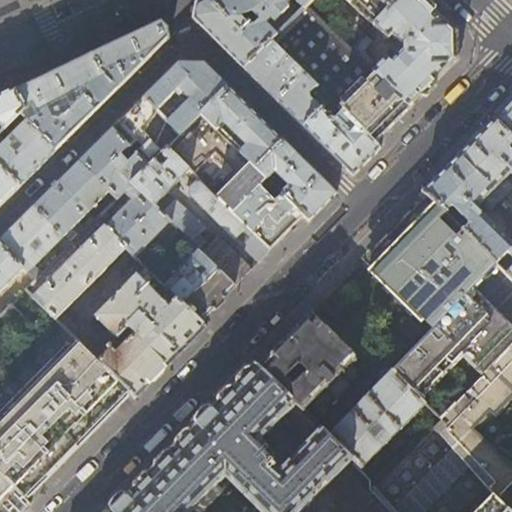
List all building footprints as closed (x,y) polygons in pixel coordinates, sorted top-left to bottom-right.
[(208,0),(197,5),(195,20),(245,69),(271,43),(294,20),(284,8),(290,3),(293,6),(298,0),(208,0)] [(345,0),(373,26),(398,0),(345,0)] [(421,0),(398,0),(373,26),(388,41),(392,38),(401,46),(401,52),(390,63),(386,59),(373,73),(410,108),(426,92),(458,60),(457,34),(436,14),(421,0)] [(294,20),(271,43),(279,51),(287,59),(317,87),(339,109),(375,144),(376,143),(393,125),(410,108),(373,73),(368,68),(350,50),(306,8),(294,20)] [(127,38),(92,55),(101,73),(118,90),(169,39),(169,29),(161,22),(127,38)] [(365,34),(350,50),(368,68),(373,63),(362,53),(373,42),(365,34)] [(272,59),(279,51),(271,43),(245,69),(260,84),(286,109),(304,127),(320,110),(309,99),(309,95),(317,87),(287,59),(279,66),(272,59)] [(56,151),(118,90),(101,73),(92,55),(56,71),(15,91),(24,110),(19,115),(56,151)] [(228,87),(204,64),(193,64),(179,63),(129,113),(113,130),(149,167),(166,150),(202,114),(228,87)] [(258,116),(228,87),(202,114),(227,140),(232,136),(228,132),(232,129),(249,146),(241,154),(251,163),(256,168),(282,141),(258,116)] [(0,97),(0,207),(2,205),(21,186),(0,165),(0,133),(11,122),(19,115),(24,110),(15,91),(0,97)] [(511,100),(509,104),(493,119),(511,137),(511,100)] [(322,108),(320,110),(304,127),(354,176),(364,165),(380,149),(375,144),(339,109),(334,113),(338,117),(335,121),(322,108)] [(56,151),(19,115),(11,122),(25,125),(0,149),(0,165),(21,186),(36,171),(56,151)] [(474,139),(458,155),(502,198),(511,188),(511,185),(506,179),(511,172),(511,137),(493,119),(474,139)] [(98,144),(80,162),(111,192),(117,199),(119,200),(125,194),(133,202),(111,225),(106,220),(110,216),(105,211),(96,220),(125,247),(135,258),(170,223),(162,215),(154,207),(131,185),(149,167),(113,130),(98,144)] [(310,167),(282,141),(256,168),(275,187),(278,183),(272,176),(275,172),(290,187),(282,194),(304,216),(309,221),(322,208),(336,194),(310,167)] [(189,172),(166,150),(149,167),(131,185),(154,207),(189,172)] [(491,209),(502,198),(458,155),(442,172),(422,192),(427,197),(511,279),(511,241),(511,242),(477,208),(483,201),(491,209)] [(111,192),(80,162),(58,184),(35,207),(65,237),(111,192)] [(275,187),(256,168),(251,163),(216,199),(270,250),(281,239),(303,217),(304,216),(282,194),(275,187)] [(258,262),(270,250),(216,199),(194,177),(189,181),(193,185),(190,188),(189,196),(258,262)] [(436,327),(392,370),(419,398),(463,354),(484,375),(511,346),(511,279),(427,197),(366,259),(436,327)] [(162,215),(170,223),(199,250),(235,286),(252,269),(218,235),(208,246),(196,236),(204,229),(175,201),(162,215)] [(65,237),(35,207),(16,225),(0,241),(0,244),(36,281),(44,272),(35,266),(65,237)] [(96,220),(72,245),(66,251),(60,256),(54,263),(44,272),(36,281),(25,291),(46,311),(55,320),(125,247),(96,220)] [(61,246),(66,251),(72,245),(67,240),(61,246)] [(36,281),(0,244),(0,291),(14,279),(25,291),(36,281)] [(183,280),(170,292),(199,321),(212,309),(235,286),(199,250),(176,273),(183,280)] [(50,260),(54,263),(60,256),(57,253),(50,260)] [(97,361),(130,393),(136,398),(146,387),(182,350),(205,327),(199,321),(170,292),(145,267),(95,316),(118,340),(97,361)] [(0,316),(0,476),(24,500),(25,499),(58,466),(129,393),(130,393),(97,361),(55,320),(46,311),(25,291),(11,306),(4,312),(0,316)] [(361,468),(426,404),(419,398),(392,370),(327,307),(321,314),(381,372),(376,377),(381,383),(328,436),(352,459),(361,468)] [(260,367),(260,368),(304,412),(354,362),(355,363),(358,360),(312,315),(283,344),(260,367)] [(511,346),(484,375),(455,405),(442,419),(430,430),(494,500),(495,499),(511,482),(511,466),(505,460),(511,454),(501,447),(494,455),(471,433),(491,412),(495,416),(511,399),(511,346)] [(316,423),(304,412),(260,368),(254,362),(205,411),(185,432),(160,457),(126,492),(106,511),(306,511),(309,502),(352,459),(328,436),(316,423)] [(508,511),(495,499),(494,500),(430,430),(374,488),(395,511),(508,511)] [(0,511),(22,511),(30,505),(24,500),(0,476),(0,511)]
